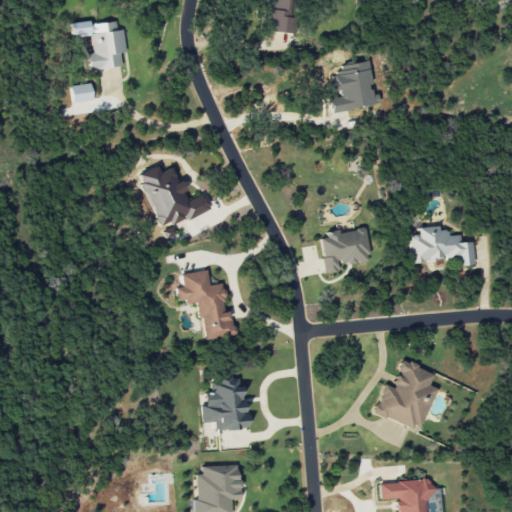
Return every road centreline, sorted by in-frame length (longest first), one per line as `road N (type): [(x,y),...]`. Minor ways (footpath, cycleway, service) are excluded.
road 1 (residential): [(316,511),(293,278),(194,65),(191,0)]
road 2 (residential): [(301,333),(511,316)]
